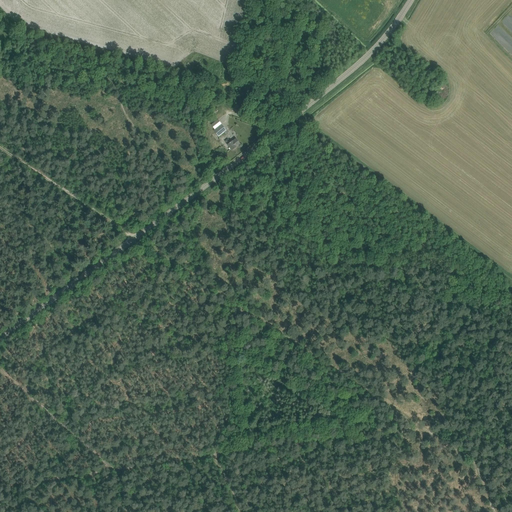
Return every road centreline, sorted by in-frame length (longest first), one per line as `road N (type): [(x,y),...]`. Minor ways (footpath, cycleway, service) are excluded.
road 1 (tertiary): [(0,338),(326,95),(410,0)]
road 2 (track): [(114,469),(387,427),(420,364),(511,287)]
